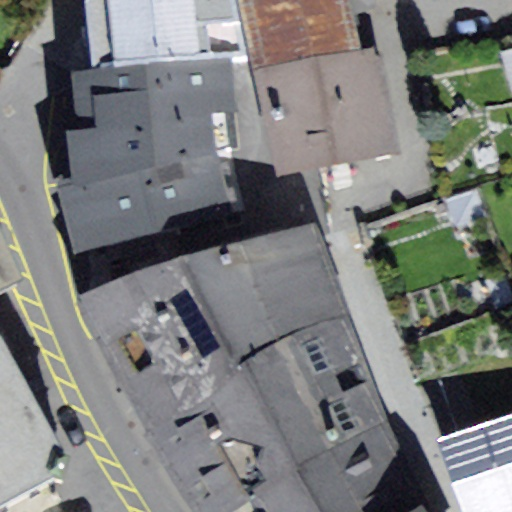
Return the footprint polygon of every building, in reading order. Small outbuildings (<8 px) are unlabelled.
[(87,0),(93,69),(232,55),(246,54),(235,0),(87,0)] [(243,0),(254,67),(362,49),(350,0),(243,0)] [(381,47),(362,49),(254,67),(282,176),(402,153),(381,47)] [(67,131),(76,184),(231,150),(227,113),(239,112),(232,55),(93,69),(73,73),(79,129),(67,131)] [(246,209),(231,150),(76,184),(58,188),(75,251),(246,209)] [(0,292),(26,279),(0,220),(0,292)] [(316,223),(242,242),(281,342),(346,316),(316,223)] [(244,360),(281,342),(242,242),(137,270),(211,397),(244,360)] [(147,432),(211,397),(137,270),(77,298),(147,432)] [(244,360),(297,470),(386,422),(346,316),(281,342),(244,360)] [(0,511),(0,507),(54,476),(64,479),(69,458),(1,336),(0,336),(0,511)] [(233,511),(297,470),(244,360),(211,397),(147,432),(194,511),(233,511)] [(511,511),(511,410),(438,435),(464,511),(511,511)] [(386,422),(297,470),(323,511),(407,511),(421,504),(427,500),(386,422)] [(323,511),(297,470),(233,511),(323,511)]
